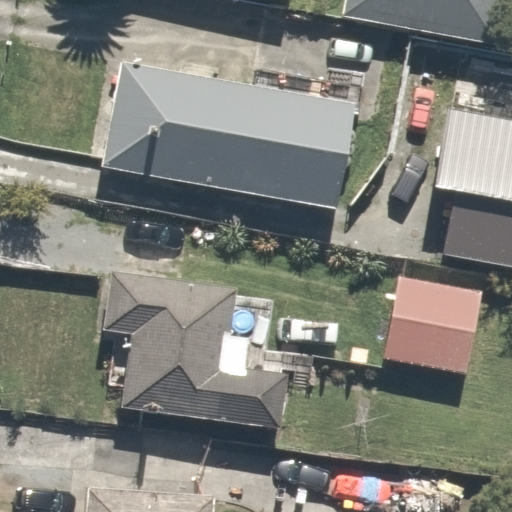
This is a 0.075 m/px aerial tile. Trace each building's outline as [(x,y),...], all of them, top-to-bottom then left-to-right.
[(340,0),(338,20),(498,43),(504,0),(340,0)] [(511,61),(433,47),(417,136),(511,153),(511,61)] [(346,113),(114,67),(94,164),(326,211),(346,113)] [(484,282),(392,267),(378,358),(471,372),(484,282)] [(272,302),(104,283),(98,339),(116,345),(116,413),(270,430),(278,356),(266,355),(272,302)] [(209,511),(210,493),(83,486),(81,511),(209,511)]
